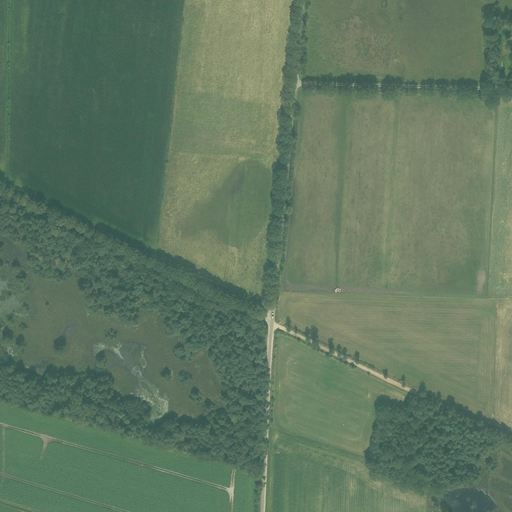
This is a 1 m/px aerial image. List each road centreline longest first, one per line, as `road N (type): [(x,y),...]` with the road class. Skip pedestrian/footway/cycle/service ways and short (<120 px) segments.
road 1 (unclassified): [(272,321),(302,0)]
road 2 (unclassified): [(272,321),(0,191)]
road 3 (track): [(511,439),(272,321)]
road 4 (track): [(293,83),(511,89)]
road 5 (unclassified): [(260,511),(272,321)]
